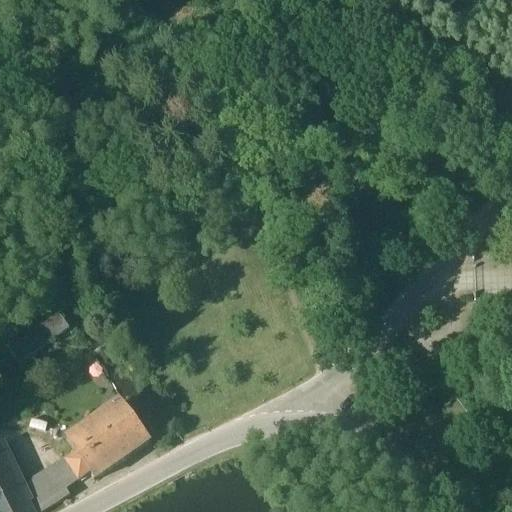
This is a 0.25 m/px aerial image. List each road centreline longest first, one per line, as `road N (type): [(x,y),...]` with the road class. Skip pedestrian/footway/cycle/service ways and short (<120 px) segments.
road 1 (unclassified): [(283,426),(511,202)]
road 2 (tertiary): [(283,426),(221,441),(85,511)]
road 3 (tertiary): [(449,511),(366,444),(335,430),(283,426)]
